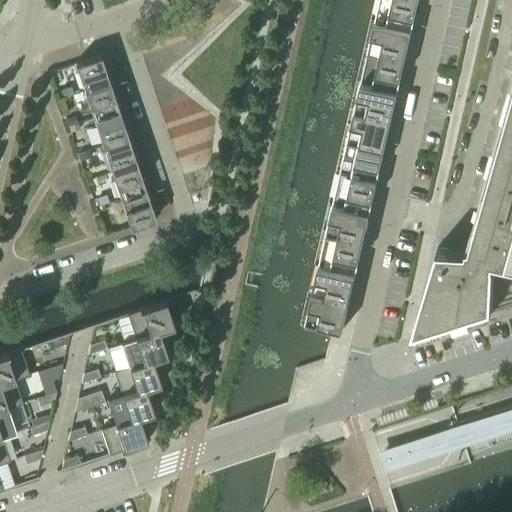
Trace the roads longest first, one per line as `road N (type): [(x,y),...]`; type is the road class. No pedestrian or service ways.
road 1 (residential): [(0,297),(188,226),(118,19)]
road 2 (residential): [(444,0),(347,404)]
road 3 (residential): [(20,511),(347,404)]
road 4 (residential): [(347,404),(511,354)]
road 5 (unknown): [(67,341),(32,508)]
